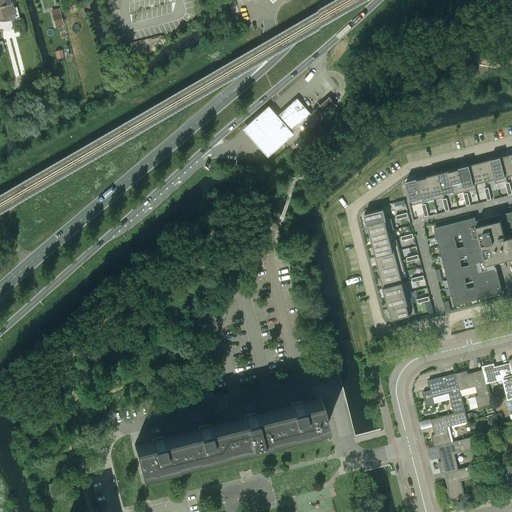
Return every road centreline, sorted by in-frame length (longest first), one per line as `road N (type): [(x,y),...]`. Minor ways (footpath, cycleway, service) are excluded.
road 1 (primary): [(0,331),(376,0)]
road 2 (residential): [(409,446),(358,457),(330,375),(299,382),(114,434),(103,454),(117,511)]
road 3 (primary): [(327,0),(278,56),(0,291)]
road 4 (residential): [(511,141),(404,168),(351,212),(382,336),(440,321)]
road 5 (residential): [(409,446),(395,394),(399,375),(412,361),(448,351)]
